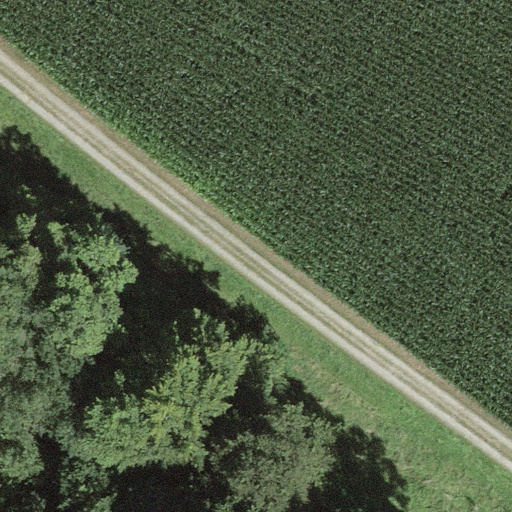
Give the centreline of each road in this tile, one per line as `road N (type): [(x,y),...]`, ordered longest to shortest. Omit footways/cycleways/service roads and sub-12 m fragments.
road 1 (track): [(0,70),(162,212),(511,451)]
road 2 (track): [(224,511),(0,396)]
